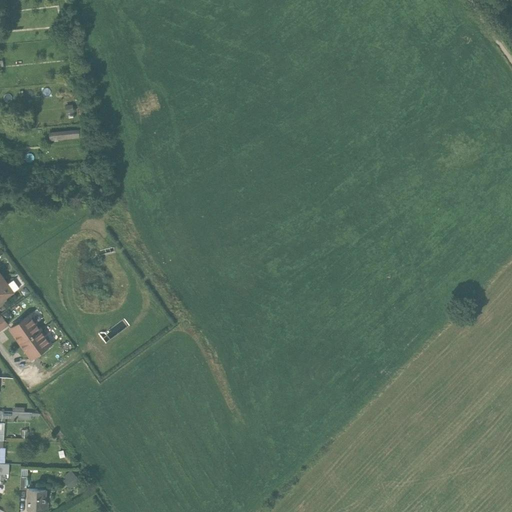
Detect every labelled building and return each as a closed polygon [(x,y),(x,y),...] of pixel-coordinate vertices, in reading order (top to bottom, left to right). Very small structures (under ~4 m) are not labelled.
[(52,130),(53,139),(84,138),(84,129),(52,130)] [(0,275),(0,302),(13,293),(0,275)] [(30,315),(10,330),(20,344),(41,329),(30,315)] [(31,359),(51,344),(41,329),(20,344),(31,359)] [(27,413),(3,411),(3,418),(27,419),(27,413)] [(11,463),(1,462),(1,472),(11,473),(11,463)] [(45,511),(46,490),(29,489),(28,510),(45,511)]
